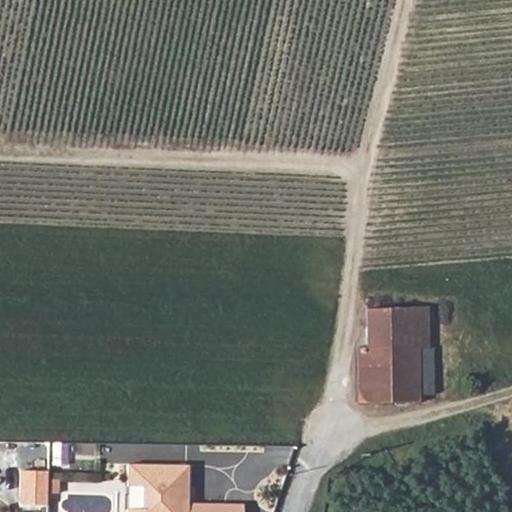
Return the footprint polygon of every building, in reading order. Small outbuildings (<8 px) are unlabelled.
[(417,346),(426,347),(424,305),(361,306),(362,345),(417,346)] [(362,345),(356,346),(357,398),(417,400),(418,394),(417,346),(362,345)] [(418,394),(432,394),(432,347),(426,347),(417,346),(418,394)] [(126,508),(126,511),(236,511),(236,506),(186,504),(187,466),(127,464),(126,488),(141,488),(141,509),(126,508)] [(17,499),(49,500),(49,465),(18,465),(17,499)]
